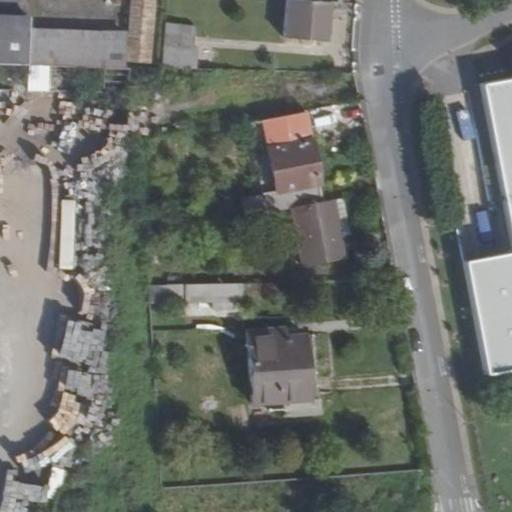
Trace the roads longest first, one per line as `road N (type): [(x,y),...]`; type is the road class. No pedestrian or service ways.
road 1 (residential): [(373,47),(457,511)]
road 2 (unclassified): [(511,4),(453,31),(373,47)]
